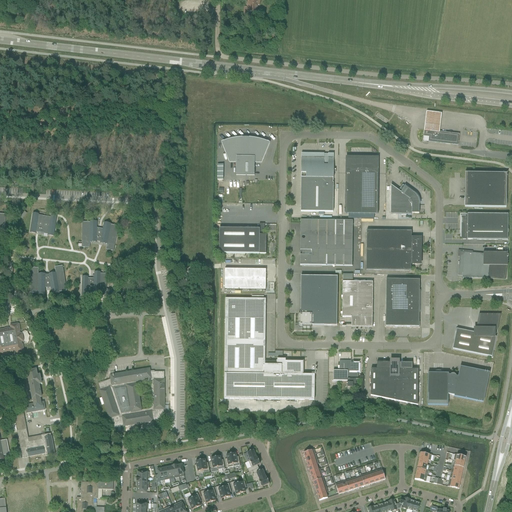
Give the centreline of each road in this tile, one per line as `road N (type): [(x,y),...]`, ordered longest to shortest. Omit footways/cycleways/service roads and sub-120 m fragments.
road 1 (primary): [(406,88),(0,40)]
road 2 (unclassified): [(438,295),(434,342),(422,346),(290,344),(281,336),(283,146)]
road 3 (unclassified): [(511,84),(220,57)]
road 4 (unclassified): [(438,295),(440,196),(433,182),(365,136),(297,135),(283,146)]
road 5 (residential): [(167,313),(148,204),(0,193)]
road 6 (residential): [(208,511),(277,484),(256,441),(212,449)]
road 7 (residential): [(64,464),(30,314)]
road 8 (residential): [(167,313),(30,314)]
road 9 (residential): [(123,511),(124,467),(212,449)]
